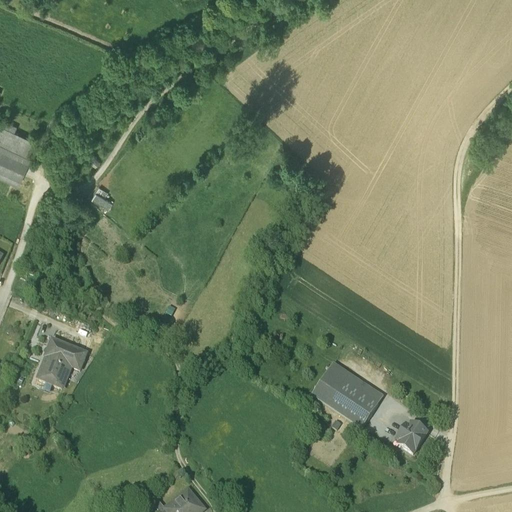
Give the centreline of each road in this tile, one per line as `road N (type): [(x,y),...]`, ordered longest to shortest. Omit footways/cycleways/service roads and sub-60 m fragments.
road 1 (track): [(449,501),(456,175),(468,142),(511,95)]
road 2 (track): [(215,511),(179,460),(178,363),(109,320),(75,274),(69,238),(82,189)]
road 3 (track): [(82,189),(165,90),(295,0)]
